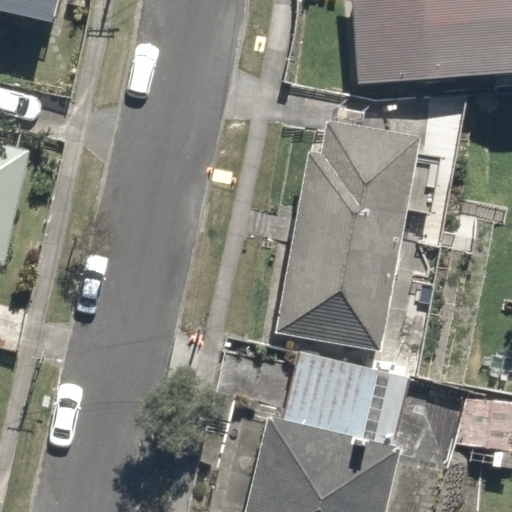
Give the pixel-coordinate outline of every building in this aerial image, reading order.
[(68,0),(0,0),(0,21),(58,37),(68,0)] [(511,0),(390,0),(385,100),(511,107),(511,0)] [(42,148),(0,138),(0,268),(13,272),(42,148)] [(472,184),(342,159),(303,356),(434,382),(472,184)] [(450,511),(472,421),(322,387),(292,511),(450,511)]
